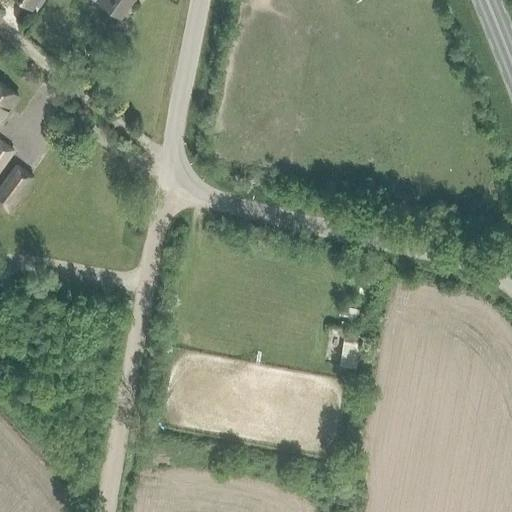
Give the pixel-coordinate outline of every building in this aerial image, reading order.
[(99,0),(122,16),(132,0),(99,0)] [(0,123),(5,117),(3,116),(19,95),(0,80),(0,123)] [(0,166),(13,149),(0,140),(0,166)] [(35,178),(16,163),(0,184),(0,205),(9,213),(35,178)] [(346,329),(339,366),(352,368),(359,332),(346,329)]
